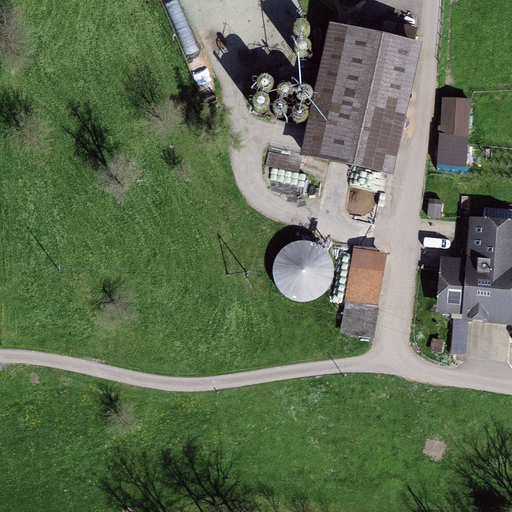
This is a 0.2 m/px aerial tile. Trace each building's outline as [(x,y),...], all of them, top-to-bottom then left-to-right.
[(414,51),(326,30),(295,160),(383,181),(414,51)] [(470,164),(472,94),(441,93),(440,163),(470,164)] [(511,324),(511,227),(466,223),(463,266),(439,264),(434,326),(511,333),(511,324)] [(316,301),(339,251),(294,231),(272,282),(316,301)] [(356,244),(340,331),(372,338),(389,250),(356,244)]
